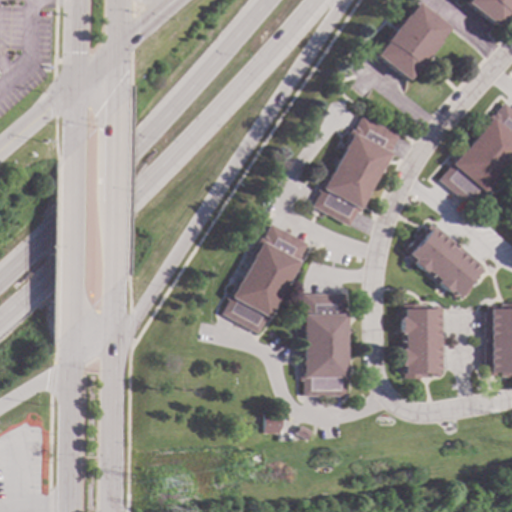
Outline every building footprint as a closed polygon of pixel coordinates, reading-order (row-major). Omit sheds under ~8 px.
[(511,0),(511,5),(505,15),(504,14),(494,27),(462,2),(463,0),(511,0)] [(444,27),(433,41),(434,42),(424,55),(415,67),(413,66),(403,80),(371,55),(381,42),(380,41),(400,15),(401,16),(412,2),(444,27)] [(511,113),(511,153),(485,184),(466,207),(433,180),(499,102),(511,113)] [(395,135),(387,150),(389,151),(379,169),(377,168),(364,193),(366,194),(356,213),(354,211),(350,219),(346,226),(309,207),(314,198),(317,192),(315,190),(324,172),(327,173),(339,149),(337,148),(347,129),(350,131),(357,116),(395,135)] [(431,227),(432,226),(442,235),(449,240),(448,241),(453,246),(454,245),(467,256),(477,264),(475,266),(480,270),(475,276),(472,274),(468,279),(471,281),(468,284),(466,288),(467,289),(458,299),(448,291),(446,293),(433,282),(435,280),(424,270),(422,272),(410,262),(411,260),(401,250),(412,237),(413,238),(415,237),(417,234),(420,237),(422,234),(420,232),(427,223),(431,227)] [(305,243),(296,259),(299,260),(289,279),(286,278),(274,302),(276,303),(266,321),(264,320),(256,334),(219,314),(226,300),(225,299),(234,280),(237,281),(250,257),(247,256),(257,238),(259,239),(268,224),(305,243)] [(342,311),(345,311),(345,332),(342,332),(342,360),(345,360),(345,380),(342,380),(342,396),(331,396),(311,396),(300,396),(300,380),(298,380),(298,359),(300,359),(300,332),(297,332),(297,312),(300,312),(300,294),(308,294),(330,294),(342,294),(342,311)] [(511,378),(502,378),(502,376),(497,376),(497,372),(492,373),(493,375),(482,376),(482,370),(481,370),(480,357),(480,345),(481,344),(480,324),(480,311),(482,311),(482,306),(492,306),(492,308),(496,308),(496,304),(500,304),(511,303),(511,378)] [(416,306),(422,306),(422,308),(427,309),(427,306),(436,306),(436,311),(438,312),(438,325),(437,345),(439,345),(438,357),(438,371),(437,371),(437,376),(426,376),(427,373),(422,373),(422,377),(417,377),(417,379),(401,379),(401,365),(397,365),(397,349),(399,349),(400,334),(397,334),(397,317),(399,317),(399,304),(416,304),(416,306)] [(278,434),(261,434),(261,414),(278,414),(278,434)] [(308,431),(303,439),(293,433),(298,425),(308,431)]
